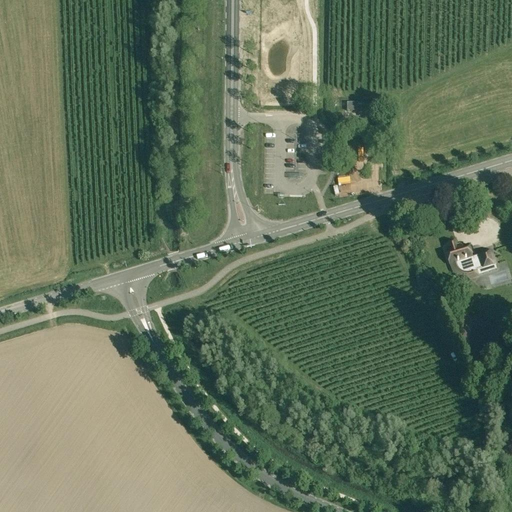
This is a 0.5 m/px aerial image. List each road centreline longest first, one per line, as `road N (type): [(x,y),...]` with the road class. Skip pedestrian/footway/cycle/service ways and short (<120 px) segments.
road 1 (secondary): [(254,237),(511,160)]
road 2 (tertiary): [(338,511),(242,460),(193,406),(154,345)]
road 3 (secondary): [(233,186),(232,0)]
road 4 (tertiary): [(0,314),(119,278)]
